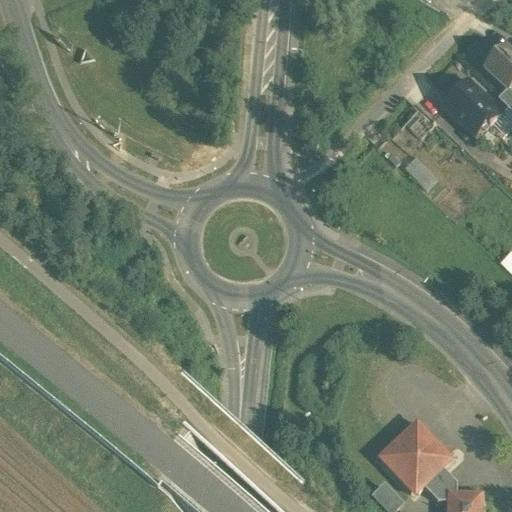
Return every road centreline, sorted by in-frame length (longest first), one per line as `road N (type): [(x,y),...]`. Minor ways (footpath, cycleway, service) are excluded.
road 1 (track): [(287,511),(0,244)]
road 2 (tertiary): [(191,218),(119,189),(91,167),(62,132),(10,0)]
road 3 (secondary): [(0,325),(227,511)]
road 4 (unclassified): [(284,198),(486,0)]
road 5 (tertiary): [(511,397),(474,344),(421,306),(301,249)]
road 6 (secondary): [(242,296),(241,410),(226,511)]
road 7 (secondary): [(274,0),(258,183)]
